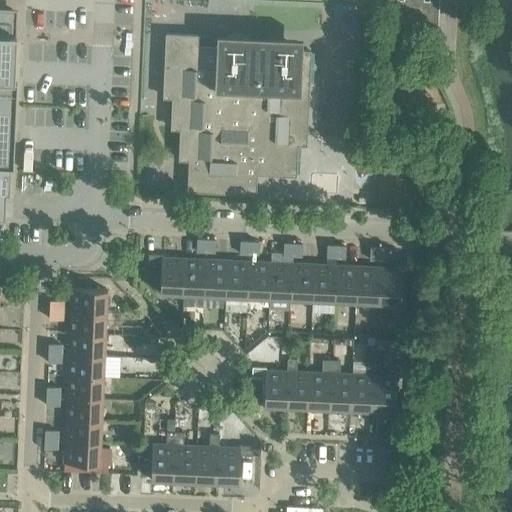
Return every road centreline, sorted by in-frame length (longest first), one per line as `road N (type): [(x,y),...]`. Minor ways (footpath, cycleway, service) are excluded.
road 1 (residential): [(511,240),(91,221)]
road 2 (residential): [(27,505),(35,260)]
road 3 (residential): [(91,221),(98,0)]
road 4 (residential): [(27,505),(200,511)]
road 5 (residential): [(260,511),(287,477),(390,479)]
